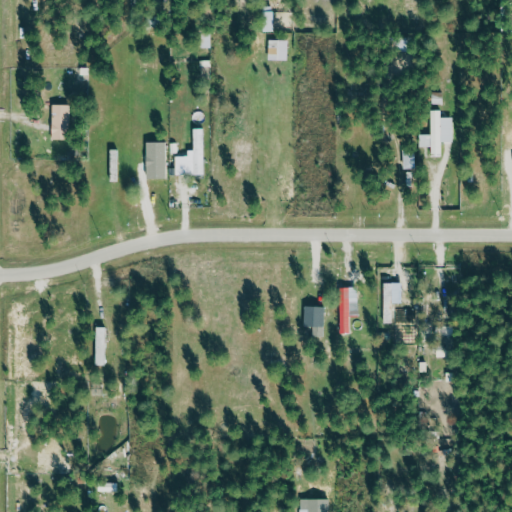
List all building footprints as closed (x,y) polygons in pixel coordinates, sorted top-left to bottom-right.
[(212,48),(212,33),(203,33),(203,47),(212,48)] [(290,37),(290,57),(270,57),(270,37),(290,37)] [(53,102),(53,137),(74,137),(73,102),(53,102)] [(456,144),(445,144),(445,157),(432,157),(432,145),(423,145),(422,131),(434,131),(433,106),(441,106),(442,116),(455,116),(456,144)] [(207,172),(177,172),(177,154),(190,153),(189,147),(195,147),(195,124),(206,124),(207,172)] [(121,179),(112,179),(111,146),(119,146),(121,179)] [(396,321),(385,321),(384,279),(404,279),(404,299),(396,299),(396,321)] [(354,332),(341,332),(341,284),(361,284),(361,312),(353,313),(354,332)] [(326,327),(306,326),(307,302),(327,303),(326,327)] [(453,347),(433,347),(432,336),(441,336),(441,316),(452,315),(453,347)] [(109,363),(97,363),(97,323),(109,323),(109,363)] [(329,511),(310,511),(310,508),(303,508),(302,498),(328,496),(329,511)]
